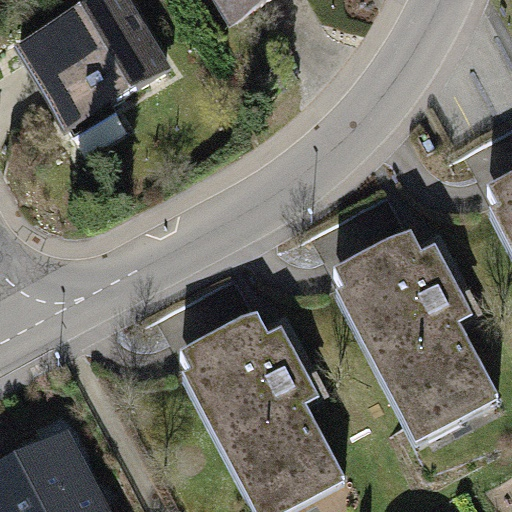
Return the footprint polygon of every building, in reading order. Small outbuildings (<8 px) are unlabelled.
[(120,0),(113,0),(20,57),(59,121),(101,96),(110,110),(166,76),(120,0)] [(247,0),(256,14),(278,0),(247,0)] [(93,157),(134,131),(118,106),(77,132),(93,157)] [(511,187),(488,200),(511,244),(511,187)] [(335,282),(413,428),(490,387),(459,331),(473,324),(435,254),(422,261),(412,241),(335,282)] [(181,364),(260,510),(336,469),(306,414),(320,406),(282,337),(269,344),(258,323),(181,364)] [(102,511),(66,443),(0,478),(0,511),(102,511)]
